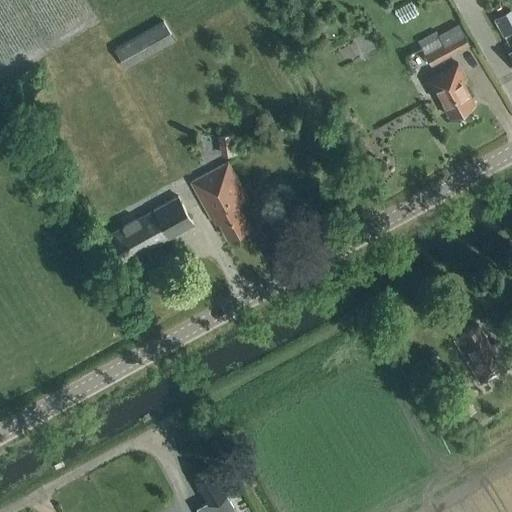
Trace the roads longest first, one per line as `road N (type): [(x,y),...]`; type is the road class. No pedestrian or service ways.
road 1 (tertiary): [(0,436),(511,152)]
road 2 (track): [(9,511),(150,433)]
